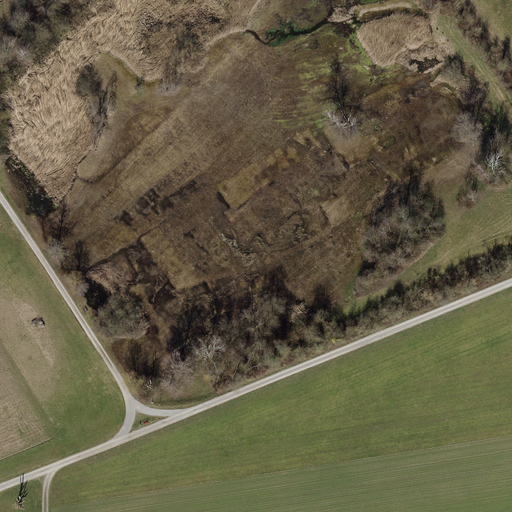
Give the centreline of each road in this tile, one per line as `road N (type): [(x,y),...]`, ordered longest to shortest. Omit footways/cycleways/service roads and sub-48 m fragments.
road 1 (track): [(511,281),(0,487)]
road 2 (track): [(186,416),(134,408),(0,192)]
